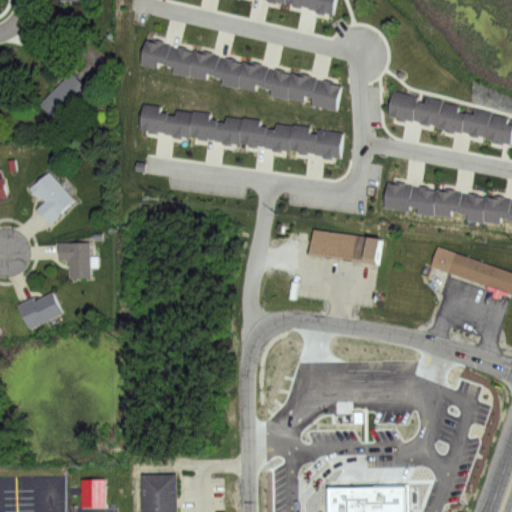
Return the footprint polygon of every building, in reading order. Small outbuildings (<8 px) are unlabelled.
[(288,0),(314,0),(312,8),(288,3),(288,0)] [(340,0),(336,14),(312,8),(314,0),(340,0)] [(148,39),(174,46),(169,64),(160,62),(158,67),(141,63),(148,39)] [(174,46),(201,52),(196,76),(174,72),(176,66),(169,64),(174,46)] [(201,52),(223,57),(219,76),(210,74),(209,79),(196,76),(201,52)] [(223,57),(248,62),(243,87),(224,83),(225,78),(219,76),(223,57)] [(248,62),(271,68),(267,88),(260,86),(259,90),(243,87),(248,62)] [(271,68),(297,73),(292,98),(272,94),(274,89),(267,88),(271,68)] [(73,72),(92,91),(70,112),(76,119),(66,129),(41,104),(73,72)] [(297,73),(322,79),(318,97),(308,95),(307,101),(292,98),(297,73)] [(322,79),(345,84),(340,109),(316,104),(318,97),(322,79)] [(398,91),(422,97),(422,101),(417,122),(391,116),(398,91)] [(431,97),(448,101),(441,128),(417,122),(422,101),(429,103),(431,97)] [(448,101),(463,106),(462,112),(470,113),(466,133),(441,128),(448,101)] [(146,104),(162,106),(162,112),(172,114),(169,133),(142,129),(146,104)] [(179,109),(194,111),(190,136),(169,133),(172,114),(178,115),(179,109)] [(479,109),(495,113),(489,139),(466,133),(470,113),(477,115),(479,109)] [(213,113),(194,111),(190,136),(218,140),(221,121),(213,119),(213,113)] [(495,113),(511,117),(511,123),(511,144),(489,139),(495,113)] [(229,116),(245,118),(242,143),(218,140),(221,121),(229,122),(229,116)] [(263,120),(245,118),(242,143),(268,146),(271,127),(262,126),(263,120)] [(279,124),(295,126),(293,150),(268,146),(271,127),(279,129),(279,124)] [(313,128),(295,126),(293,150),(318,153),(320,134),(312,133),(313,128)] [(321,130),(346,133),(342,157),(318,153),(320,134),(321,130)] [(52,170),(80,201),(53,225),(39,209),(48,201),(42,195),(38,198),(30,189),(52,170)] [(0,177),(6,177),(11,198),(0,200),(0,177)] [(388,182),(402,184),(398,209),(386,207),(388,182)] [(414,185),(402,184),(398,209),(411,211),(412,207),(414,185)] [(439,188),(414,185),(412,207),(418,208),(418,213),(436,215),(439,188)] [(464,191),(439,188),(436,215),(452,217),(453,210),(462,212),(464,191)] [(490,195),(464,191),(462,212),(468,212),(467,220),(485,222),(490,195)] [(511,197),(490,195),(485,222),(504,225),(505,217),(511,219),(511,197)] [(313,229),(378,239),(375,263),(310,253),(313,229)] [(63,243),(94,242),(95,279),(72,279),(71,259),(63,259),(63,243)] [(438,244),(511,272),(511,298),(429,267),(438,244)] [(20,303),(35,296),(37,301),(55,292),(64,312),(32,328),(20,303)] [(397,403),(452,421),(441,456),(386,438),(397,403)] [(145,511),(145,469),(177,469),(177,511),(145,511)] [(103,505),(103,479),(80,479),(80,505),(103,505)]
